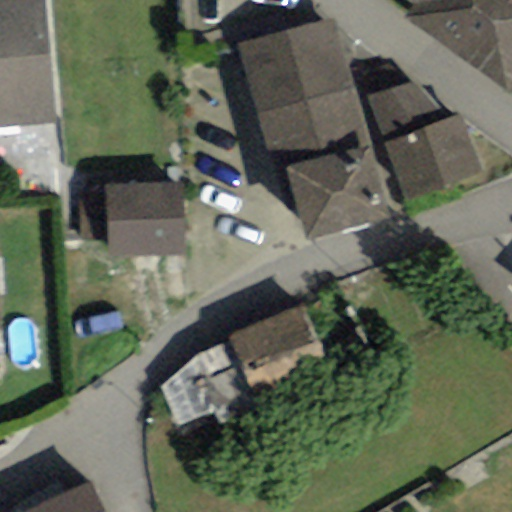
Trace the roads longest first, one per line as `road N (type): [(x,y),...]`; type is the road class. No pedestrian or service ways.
road 1 (residential): [(122,396),(197,328),(278,280),(511,200)]
road 2 (residential): [(316,0),(511,123)]
road 3 (residential): [(122,396),(0,452)]
